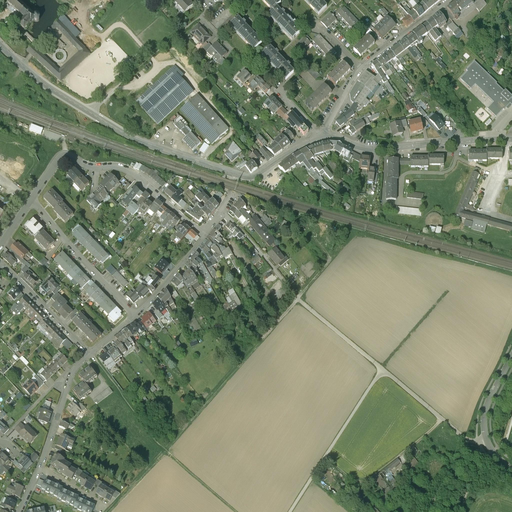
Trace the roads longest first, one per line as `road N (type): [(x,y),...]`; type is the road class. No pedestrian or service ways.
road 1 (unclassified): [(0,44),(48,87),(127,135),(243,176),(322,137)]
road 2 (track): [(297,297),(108,511)]
road 3 (track): [(277,273),(477,442)]
road 4 (track): [(89,353),(164,451),(235,511)]
road 5 (unclassified): [(322,137),(372,149),(511,140)]
road 6 (residential): [(204,234),(122,167),(57,159)]
road 7 (track): [(381,367),(290,511)]
road 8 (residential): [(135,315),(30,200)]
road 9 (track): [(324,458),(365,481),(443,421)]
road 10 (residential): [(511,352),(483,418),(485,440),(511,468)]
road 11 (residential): [(0,262),(89,353)]
road 12 (residential): [(41,467),(76,366),(89,353)]
